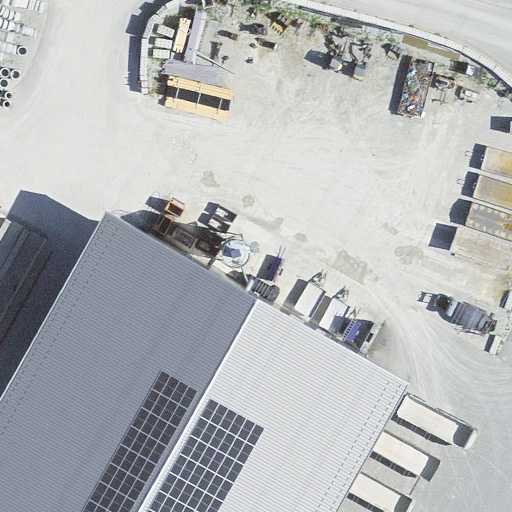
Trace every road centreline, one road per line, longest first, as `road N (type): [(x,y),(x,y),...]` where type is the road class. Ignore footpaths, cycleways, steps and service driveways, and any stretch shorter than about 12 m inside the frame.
road 1 (unknown): [(0,154),(96,134),(166,143),(340,233),(511,372)]
road 2 (unknown): [(0,152),(43,83),(74,0)]
